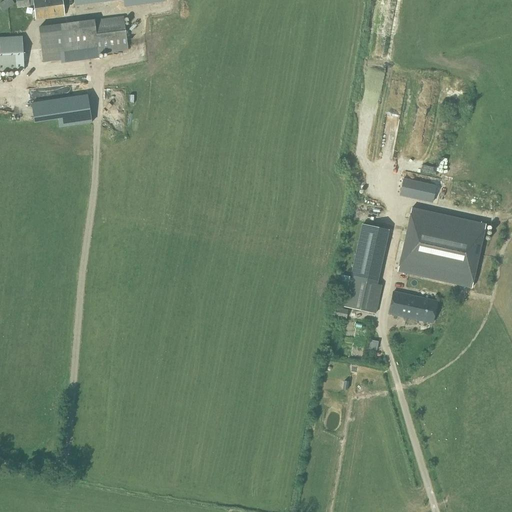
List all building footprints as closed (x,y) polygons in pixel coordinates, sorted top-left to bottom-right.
[(0,8),(3,12),(14,4),(11,0),(5,0),(0,3),(0,8)] [(61,0),(32,0),(35,19),(64,16),(61,0)] [(43,62),(48,62),(98,55),(98,54),(128,50),(123,17),(94,21),(39,28),(43,62)] [(0,72),(24,72),(23,55),(22,37),(0,38),(0,72)] [(436,153),(426,153),(425,163),(436,163),(436,153)] [(403,179),(400,196),(432,204),(436,187),(403,179)] [(474,234),(476,224),(411,209),(404,241),(398,272),(472,287),(481,248),(483,236),(474,234)] [(386,231),(362,225),(344,307),(375,315),(382,286),(374,284),(386,231)] [(432,324),(437,302),(393,292),(388,314),(432,324)] [(348,310),(335,307),(333,316),(346,319),(348,310)]
